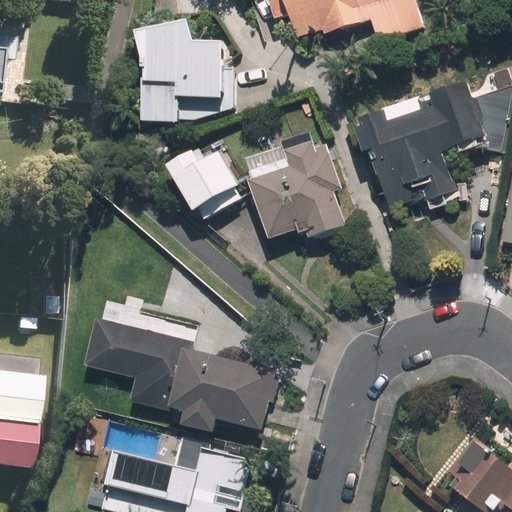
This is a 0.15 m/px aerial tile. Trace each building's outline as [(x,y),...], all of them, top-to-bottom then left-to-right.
[(266,0),(273,21),(288,16),(296,39),(321,31),(323,35),(370,20),(378,45),(405,37),(393,0),(266,0)] [(236,67),(223,67),(223,39),(191,39),(186,16),(138,27),(141,61),(140,130),(176,130),(176,124),(195,125),(235,112),(236,67)] [(73,85),(55,83),(53,100),(71,102),(73,85)] [(475,138),(458,92),(422,104),(425,112),(391,125),(386,113),(358,123),(389,210),(426,197),(428,201),(458,190),(445,154),(459,149),(458,145),(475,138)] [(344,194),(328,149),(316,153),(310,136),(281,147),(282,151),(246,164),(254,186),(248,188),(269,245),(305,232),(309,244),(348,230),(336,197),(344,194)] [(169,167),(195,213),(201,211),(206,219),(243,198),(238,189),(242,186),(222,152),(203,164),(196,152),(169,167)] [(511,182),(501,242),(511,243),(511,182)] [(18,327),(34,329),(35,318),(20,316),(18,327)] [(175,412),(192,344),(103,322),(92,366),(144,379),(138,403),(175,412)] [(281,370),(195,348),(180,405),(196,409),(193,423),(216,429),(223,431),(225,421),(226,420),(266,430),(273,401),(277,403),(285,376),(280,375),(281,370)] [(0,415),(37,419),(42,374),(0,369),(0,415)] [(36,422),(0,417),(0,462),(31,466),(36,422)] [(110,427),(82,421),(76,450),(103,456),(110,427)] [(107,508),(121,511),(257,511),(263,490),(258,488),(266,456),(190,437),(183,466),(117,450),(108,486),(112,487),(107,508)] [(454,480),(448,486),(465,500),(457,510),(459,511),(497,511),(504,504),(511,511),(511,467),(473,437),(445,473),(454,480)]
